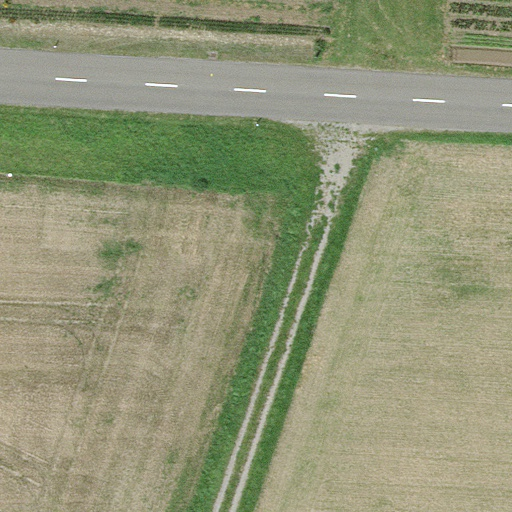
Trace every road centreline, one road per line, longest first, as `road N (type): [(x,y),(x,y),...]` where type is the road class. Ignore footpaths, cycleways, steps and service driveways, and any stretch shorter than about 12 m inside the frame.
road 1 (tertiary): [(511,104),(0,72)]
road 2 (track): [(229,511),(371,95)]
